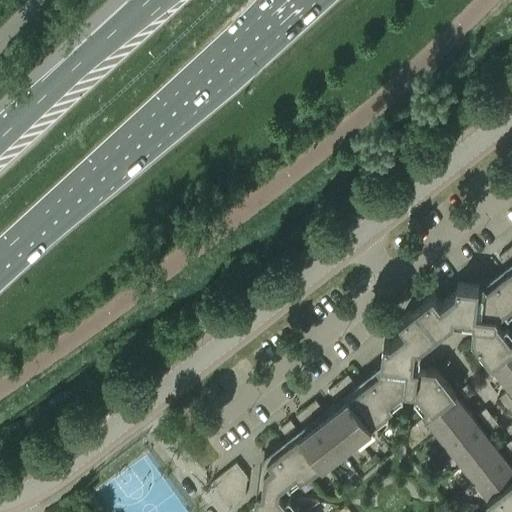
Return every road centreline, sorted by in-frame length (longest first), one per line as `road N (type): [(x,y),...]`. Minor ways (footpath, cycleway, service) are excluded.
road 1 (unclassified): [(511,117),(140,407)]
road 2 (trunk): [(129,147),(294,0)]
road 3 (trunk): [(160,0),(0,140)]
road 4 (motorway): [(0,263),(129,147)]
road 5 (unclassified): [(0,503),(40,485),(140,407)]
road 6 (residential): [(219,511),(140,407)]
